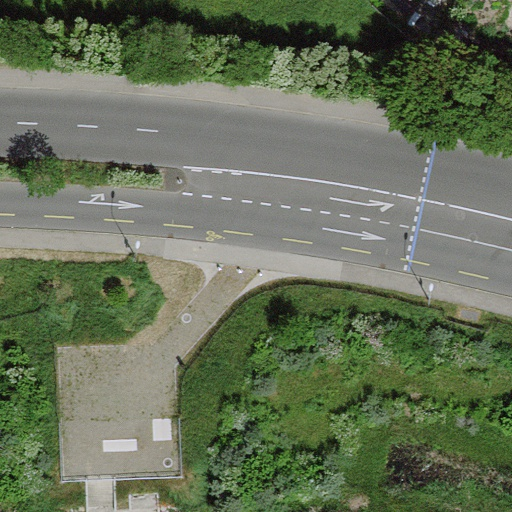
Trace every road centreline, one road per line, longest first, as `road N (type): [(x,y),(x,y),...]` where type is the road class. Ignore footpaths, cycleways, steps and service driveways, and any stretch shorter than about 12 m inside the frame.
road 1 (secondary): [(288,180),(180,133),(0,123)]
road 2 (secondary): [(0,200),(177,209),(288,180)]
road 3 (secondary): [(511,223),(288,180)]
